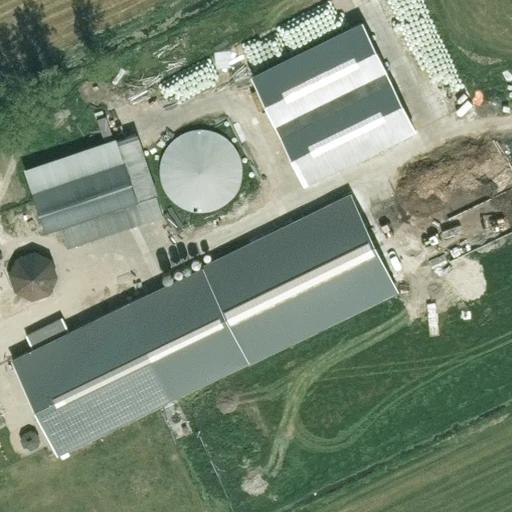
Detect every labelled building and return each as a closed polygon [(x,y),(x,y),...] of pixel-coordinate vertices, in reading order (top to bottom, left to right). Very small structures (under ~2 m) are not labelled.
[(361,22),(253,75),(305,183),(414,130),(361,22)] [(236,191),(239,185),(241,178),(242,171),(242,164),(240,157),(237,150),(233,144),(229,139),(223,134),(217,131),(210,129),(203,128),(196,128),(189,129),(182,132),(176,136),(170,140),(166,146),(162,152),(160,159),(159,166),(159,173),(160,179),(162,186),(165,192),(170,198),(175,202),(181,206),(187,209),(194,210),(201,211),(208,210),(215,208),(221,205),(227,201),(232,197),(236,191)] [(50,220),(140,195),(129,157),(39,182),(50,220)] [(200,266),(128,301),(175,397),(247,362),(246,359),(394,287),(350,196),(201,268),(200,266)] [(7,204),(0,205),(0,241),(14,239),(7,204)] [(0,315),(10,313),(0,286),(0,315)] [(128,301),(12,358),(58,454),(175,397),(128,301)]
